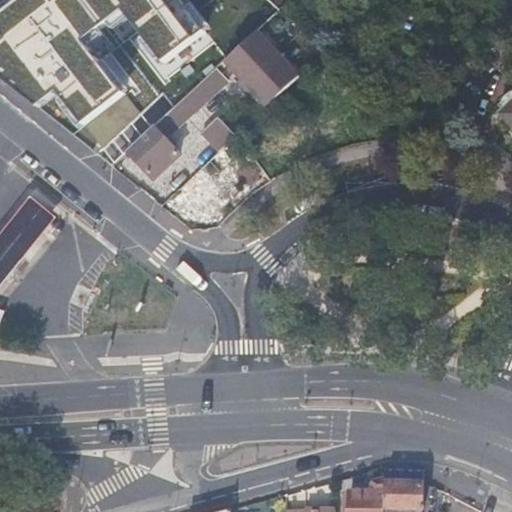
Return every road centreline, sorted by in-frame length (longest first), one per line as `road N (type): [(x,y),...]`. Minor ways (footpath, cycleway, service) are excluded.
road 1 (primary): [(503,418),(381,381),(243,385)]
road 2 (residential): [(511,224),(483,209),(414,197),(355,205),(267,257)]
road 3 (primary): [(243,385),(0,403)]
road 4 (residential): [(0,122),(189,262)]
road 5 (residential): [(222,495),(417,436)]
road 6 (primary): [(21,438),(210,429)]
road 7 (primary): [(264,427),(417,436)]
road 8 (residential): [(21,438),(99,471),(133,511)]
